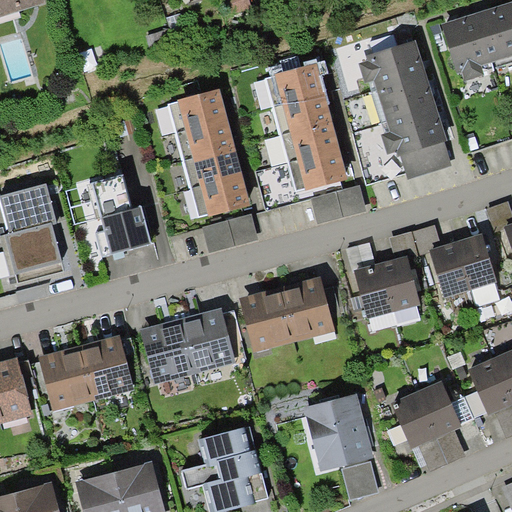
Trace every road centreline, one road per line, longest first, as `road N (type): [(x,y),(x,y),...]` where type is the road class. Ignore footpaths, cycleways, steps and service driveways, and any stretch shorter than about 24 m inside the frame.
road 1 (residential): [(511,183),(0,328)]
road 2 (residential): [(380,511),(511,454)]
